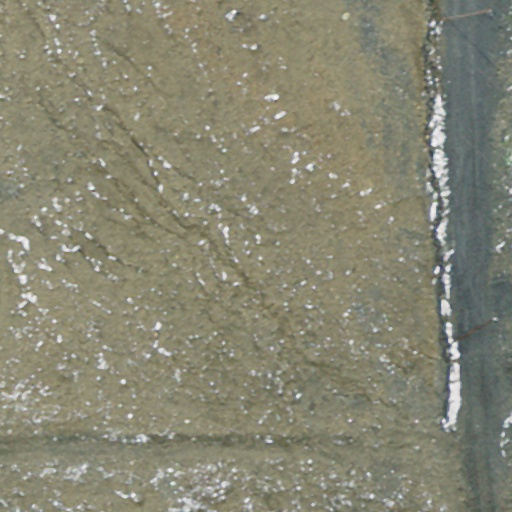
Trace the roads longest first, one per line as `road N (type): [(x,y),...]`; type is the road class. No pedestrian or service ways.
road 1 (track): [(0,453),(414,441),(475,399)]
road 2 (track): [(461,0),(475,399)]
